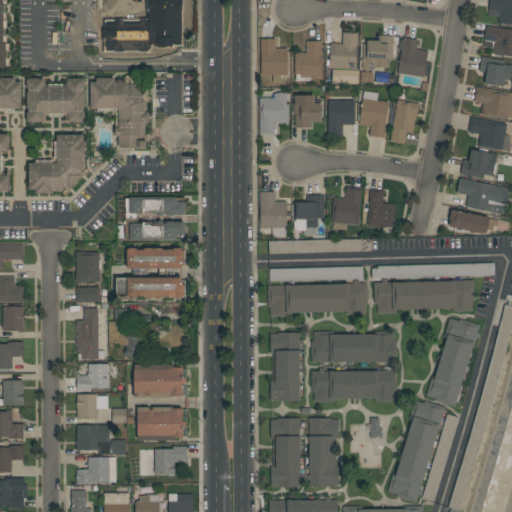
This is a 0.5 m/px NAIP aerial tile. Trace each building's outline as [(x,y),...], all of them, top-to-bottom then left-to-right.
[(0,0),(7,0),(7,6),(5,6),(5,13),(7,13),(7,29),(5,29),(5,36),(7,36),(7,44),(9,44),(9,52),(7,52),(7,59),(9,59),(9,67),(0,67),(0,0)] [(100,52),(100,31),(143,31),(143,0),(173,0),(174,37),(171,37),(171,48),(166,48),(166,52),(100,52)] [(511,0),(511,24),(499,23),(500,11),(488,10),(489,0),(511,0)] [(511,29),(511,56),(492,54),(493,42),(484,40),(486,26),(511,29)] [(356,69),(345,69),(344,77),(332,77),(332,68),(329,68),(330,44),(342,45),(343,32),(357,33),(356,69)] [(392,59),(388,59),(388,68),(375,67),(373,70),(370,70),(370,71),(365,71),(365,70),(362,70),(363,44),(367,44),(367,40),(378,41),(378,35),(393,36),(392,59)] [(397,73),(403,37),(418,40),(416,49),(428,51),(423,77),(397,73)] [(287,75),(285,75),(285,82),(272,82),(272,75),(261,75),(260,39),(275,39),(275,48),(287,48),(287,75)] [(321,41),(322,55),(321,55),(321,78),(310,78),(310,81),(296,81),(295,74),(294,75),(294,53),(306,53),(306,41),(321,41)] [(504,60),(503,64),(511,66),(510,80),(504,80),(503,87),(483,83),(485,72),(479,71),(481,57),(504,60)] [(358,84),(358,71),(331,70),(331,83),(358,84)] [(141,94),(143,93),(144,94),(145,93),(152,100),(146,106),(146,112),(148,112),(148,123),(145,123),(146,149),(137,149),(137,147),(118,147),(118,136),(115,136),(114,128),(116,128),(116,111),(97,111),(97,108),(90,109),(90,82),(96,82),(96,78),(114,78),(114,80),(123,80),(127,75),(133,80),(131,82),(132,83),(131,84),(141,94)] [(0,78),(15,78),(15,82),(21,82),(21,109),(14,109),(14,111),(0,111),(0,78)] [(82,122),(82,123),(73,122),(68,122),(68,114),(44,113),(44,122),(38,122),(29,122),(26,122),(27,112),(28,112),(28,109),(26,109),(27,92),(28,92),(28,88),(26,88),(26,79),(29,79),(29,78),(38,78),(38,79),(43,79),(43,84),(67,85),(67,79),(72,79),(72,78),(82,78),(82,79),(85,79),(84,88),(83,88),(83,92),(85,92),(84,108),(83,108),(83,112),(84,112),(84,122),(82,122)] [(511,92),(511,118),(508,118),(508,120),(483,116),(483,115),(480,114),(481,103),(473,102),(475,87),(511,92)] [(385,124),(386,124),(384,138),(369,136),(371,127),(358,125),(362,99),(364,91),(378,93),(377,100),(388,102),(385,124)] [(259,98),(274,98),(274,94),(286,94),(286,105),(288,105),(289,125),(280,125),(280,123),(274,123),(274,134),(259,134),(259,98)] [(314,95),(314,103),(320,103),(321,122),(310,122),(310,127),(295,128),(295,113),(293,113),(292,95),(314,95)] [(354,100),(354,125),(342,125),(342,137),(328,137),(327,100),(354,100)] [(397,100),(419,104),(417,115),(416,115),(412,133),(406,132),(404,145),(389,142),(397,100)] [(507,124),(505,134),(508,135),(507,143),(510,144),(509,151),(502,150),(502,151),(478,146),(480,134),(468,132),(470,117),(507,124)] [(8,181),(9,181),(9,190),(8,190),(8,193),(0,193),(0,134),(8,134),(8,137),(9,137),(9,146),(8,146),(8,151),(2,151),(2,175),(8,175),(8,181)] [(83,135),(83,141),(87,141),(87,159),(85,159),(85,171),(81,175),(82,176),(69,188),(68,188),(65,191),(52,191),(52,193),(34,194),(34,190),(29,190),(28,163),(57,163),(57,135),(83,135)] [(460,174),(463,159),(468,160),(471,150),(488,154),(487,160),(495,161),(492,176),(484,174),(483,179),(460,174)] [(508,188),(503,214),(465,207),(468,195),(456,193),(459,178),(508,188)] [(358,225),(346,224),(346,230),(332,229),(333,223),(331,222),(333,198),(345,199),(346,187),(361,188),(358,225)] [(383,203),(396,204),(393,228),(392,228),(391,233),(377,231),(377,227),(366,226),(370,189),(384,190),(383,203)] [(259,192),(275,192),(275,201),(286,201),(287,228),(286,228),(286,237),(272,238),(272,228),(260,228),(259,192)] [(324,219),(317,219),(317,228),(316,228),(316,235),(303,235),(303,231),(294,231),(294,221),(293,221),(293,202),(295,202),(295,201),(306,201),(306,195),(324,195),(324,219)] [(185,197),(185,207),(184,207),(184,215),(173,215),(173,216),(158,216),(158,215),(142,215),(142,213),(137,213),(137,224),(142,224),(142,222),(185,222),(185,230),(185,239),(176,239),(176,240),(129,240),(129,239),(125,239),(125,199),(129,199),(129,197),(185,197)] [(486,234),(449,227),(450,221),(449,220),(451,210),(453,210),(489,217),(486,234)] [(268,253),(268,241),(361,238),(361,251),(268,253)] [(0,244),(23,244),(23,259),(2,260),(2,269),(0,269),(0,244)] [(133,278),(133,269),(127,269),(126,250),(128,250),(128,248),(129,248),(135,248),(137,248),(137,250),(143,250),(143,249),(145,249),(145,248),(151,248),(155,248),(161,248),(163,248),(163,250),(173,249),(173,248),(174,248),(180,248),(181,248),(181,250),(183,250),(183,251),(184,251),(184,261),(184,262),(182,262),(182,269),(173,269),(173,278),(181,278),(181,283),(183,283),(183,285),(184,285),(184,293),(184,296),(182,296),(182,298),(174,298),(174,296),(163,296),(163,297),(161,297),(161,298),(145,298),(145,297),(144,297),(144,296),(137,296),(137,297),(135,297),(135,298),(129,299),(129,298),(127,298),(127,293),(116,294),(115,278),(133,278)] [(99,260),(100,260),(100,269),(99,269),(99,281),(84,281),(84,282),(76,282),(75,252),(99,252),(99,260)] [(494,263),(494,275),(372,278),(371,268),(377,268),(377,266),(494,263)] [(270,281),(269,269),(362,266),(363,279),(270,281)] [(0,277),(15,277),(15,286),(24,286),(24,302),(0,302),(0,277)] [(382,282),(381,279),(386,279),(387,282),(473,280),(474,301),(471,301),(471,311),(452,311),(452,308),(396,309),(396,313),(377,314),(377,304),(374,304),(373,282),(382,282)] [(353,283),(353,280),(358,280),(358,283),(366,283),(367,304),(364,304),(365,314),(346,315),(345,310),(290,312),(290,316),(270,316),(270,307),(267,307),(267,286),(353,283)] [(99,287),(99,302),(76,302),(76,287),(99,287)] [(511,324),(508,341),(499,375),(492,402),(480,443),(459,511),(449,511),(450,507),(448,506),(475,418),(495,344),(493,343),(494,338),(496,338),(500,323),(504,304),(511,306),(511,324)] [(23,306),(23,314),(23,318),(23,324),(23,332),(16,332),(16,331),(3,331),(3,329),(2,329),(2,326),(3,326),(3,307),(23,306)] [(98,351),(104,351),(104,358),(98,358),(98,359),(81,359),(81,360),(78,360),(78,354),(79,354),(79,352),(76,352),(76,347),(76,335),(76,331),(76,326),(76,321),(84,321),(84,308),(98,308),(98,351)] [(108,321),(114,321),(114,309),(127,308),(127,323),(121,323),(121,330),(140,330),(140,357),(126,358),(126,355),(124,355),(124,351),(126,351),(126,345),(119,345),(119,343),(109,343),(108,321)] [(477,332),(480,333),(478,338),(475,337),(454,406),(434,400),(434,398),(426,395),(431,376),(434,376),(446,337),(443,337),(449,318),(458,321),(459,318),(479,325),(477,332)] [(332,331),(333,335),(374,334),(374,331),(393,331),(393,341),(396,340),(396,362),(375,362),(375,361),(332,362),(324,362),(324,365),(318,365),(318,362),(311,362),(311,341),(313,341),(313,332),(332,331)] [(299,339),(303,339),(303,345),(299,345),(299,401),(278,401),(278,400),(270,400),(270,381),(273,381),(272,353),(270,353),(270,334),(277,334),(277,332),(299,332),(299,339)] [(12,369),(0,369),(0,344),(7,344),(8,342),(24,342),(24,347),(24,352),(23,352),(23,357),(12,356),(12,369)] [(109,388),(90,388),(90,392),(76,392),(76,374),(79,374),(79,375),(88,375),(88,364),(109,364),(109,388)] [(173,366),(173,367),(183,367),(183,369),(186,369),(187,396),(171,396),(171,397),(134,398),(134,366),(173,366)] [(319,371),(319,368),(324,368),(324,371),(396,370),(396,392),(394,392),(394,402),(375,402),(375,399),(332,399),(332,402),(314,402),(314,392),(311,392),(311,371),(319,371)] [(3,380),(23,380),(23,393),(24,393),(24,401),(23,401),(23,405),(3,405),(3,380)] [(107,394),(107,409),(98,409),(98,413),(97,413),(97,419),(77,419),(77,409),(76,409),(76,399),(76,394),(107,394)] [(445,407),(419,490),(422,491),(421,496),(418,495),(415,503),(395,496),(396,494),(387,491),(393,473),(395,474),(411,419),(408,418),(414,400),(423,403),(424,401),(445,407)] [(173,407),(173,408),(183,408),(183,410),(186,410),(186,436),(183,436),(183,437),(173,437),(173,440),(137,440),(137,407),(173,407)] [(126,409),(126,423),(112,423),(112,408),(126,409)] [(0,437),(0,411),(5,411),(5,410),(12,410),(12,424),(23,424),(23,439),(8,439),(8,437),(0,437)] [(433,502),(422,498),(447,414),(459,418),(433,502)] [(278,487),(278,486),(270,486),(270,467),(273,467),(273,439),(270,439),(270,420),(277,420),(277,418),(300,418),(300,421),(304,421),(304,428),(299,428),(299,431),(304,431),(304,438),(299,438),(299,458),(303,458),(303,468),(299,468),(299,475),(302,475),(302,480),(299,480),(299,483),(300,483),(300,487),(278,487)] [(309,487),(309,480),(306,480),(306,475),(305,475),(305,469),(308,469),(308,466),(309,466),(309,444),(306,444),(306,438),(308,438),(308,436),(309,436),(309,421),(308,421),(308,418),(331,418),(331,419),(338,420),(338,438),(336,438),(336,466),(338,466),(338,485),(331,485),(331,487),(309,487)] [(379,429),(382,429),(382,438),(370,438),(370,432),(371,432),(371,424),(370,424),(369,418),(379,418),(379,429)] [(109,425),(109,442),(97,442),(97,445),(98,445),(98,448),(97,448),(97,450),(76,450),(76,441),(76,425),(109,425)] [(126,440),(126,454),(111,454),(111,440),(126,440)] [(0,472),(0,447),(8,448),(8,445),(20,445),(20,450),(23,450),(23,460),(11,460),(11,472),(0,472)] [(186,462),(174,463),(174,465),(175,465),(175,471),(174,471),(174,474),(154,474),(154,449),(172,449),(172,446),(186,446),(186,462)] [(116,457),(116,482),(113,482),(113,483),(109,483),(109,482),(92,482),(92,484),(76,484),(76,470),(88,470),(88,457),(116,457)] [(24,478),(24,485),(27,485),(27,497),(23,497),(23,508),(9,508),(9,506),(2,506),(2,509),(0,509),(0,481),(5,481),(5,478),(24,478)] [(71,511),(71,490),(85,490),(85,509),(91,509),(91,511),(71,511)] [(128,511),(103,511),(103,493),(128,493),(128,511)] [(192,511),(168,511),(168,495),(192,494),(192,511)] [(159,511),(135,511),(135,501),(139,501),(139,496),(159,495),(159,511)] [(337,511),(269,511),(269,500),(272,500),(276,500),(276,496),(288,496),(288,499),(290,499),(290,500),(315,500),(315,499),(319,499),(319,500),(325,500),(325,497),(330,497),(330,500),(334,500),(334,499),(337,499),(337,511)]
